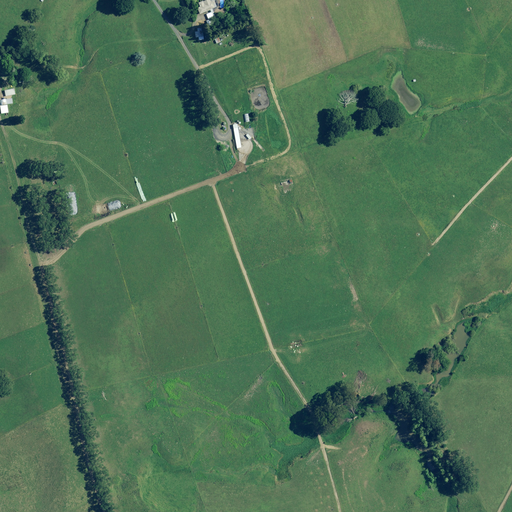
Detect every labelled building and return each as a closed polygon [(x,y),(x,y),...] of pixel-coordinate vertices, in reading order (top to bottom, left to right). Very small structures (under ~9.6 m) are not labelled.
[(213,9),(214,8),(214,10),(216,9),(216,8),(217,7),(214,1),(215,0),(204,0),(198,3),(199,7),(197,8),(199,14),(210,10),(210,12),(206,14),(208,19),(215,16),(213,9)] [(202,27),(196,28),(197,31),(195,31),(195,37),(198,37),(198,40),(203,40),(202,27)] [(15,95),(14,88),(4,90),(6,96),(15,95)] [(0,99),(0,104),(0,105),(0,109),(1,114),(8,113),(7,104),(13,103),(12,98),(0,99)] [(232,124),(237,148),(241,147),(239,137),(239,136),(237,124),(236,124),(236,123),(233,123),(234,124),(232,124)]
